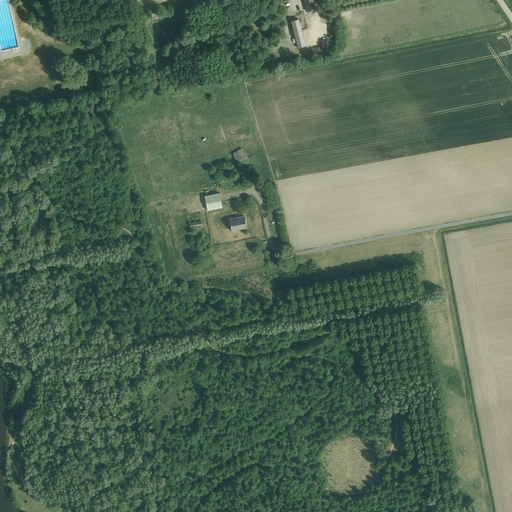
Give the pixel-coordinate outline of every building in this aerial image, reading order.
[(303,0),(307,11),(315,9),(312,0),(303,0)] [(309,18),(311,31),(316,30),(315,24),(319,24),(318,17),(309,18)] [(298,19),(291,21),(295,37),(297,37),(299,45),(304,44),(304,46),(305,45),(301,28),(299,23),(298,19)] [(232,154),(238,163),(248,157),(242,148),(232,154)] [(216,176),(218,187),(246,182),(245,176),(243,176),(242,171),(216,176)] [(204,196),(207,210),(222,207),(219,193),(204,196)] [(229,218),(231,231),(246,228),(244,215),(229,218)]
